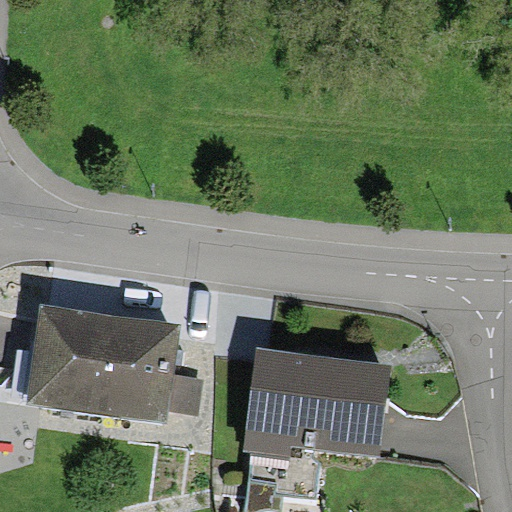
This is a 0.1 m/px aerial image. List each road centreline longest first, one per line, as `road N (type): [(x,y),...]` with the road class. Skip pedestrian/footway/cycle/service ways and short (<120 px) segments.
road 1 (residential): [(491,281),(0,226)]
road 2 (residential): [(511,511),(489,384),(491,281)]
